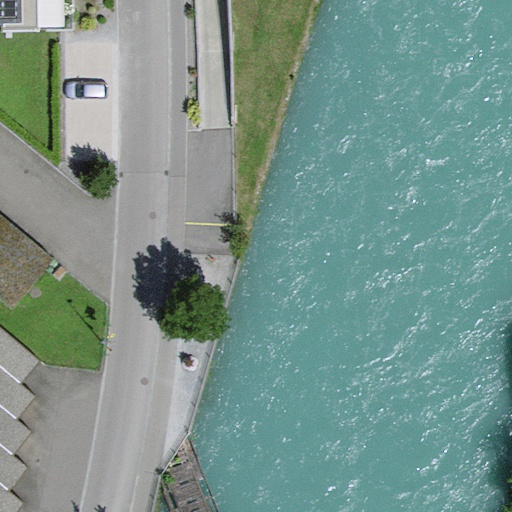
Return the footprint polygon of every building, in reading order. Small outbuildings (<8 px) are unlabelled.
[(0,0),(0,28),(1,35),(59,34),(58,27),(64,27),(63,0),(0,0)] [(0,264),(29,228),(0,205),(0,264)] [(41,355),(0,324),(0,362),(23,380),(41,355)] [(23,380),(0,362),(0,401),(20,416),(39,392),(23,380)] [(20,416),(0,401),(0,439),(15,451),(34,426),(20,416)] [(15,451),(0,439),(0,478),(12,487),(30,462),(15,451)] [(12,487),(0,478),(0,511),(14,511),(25,497),(12,487)]
